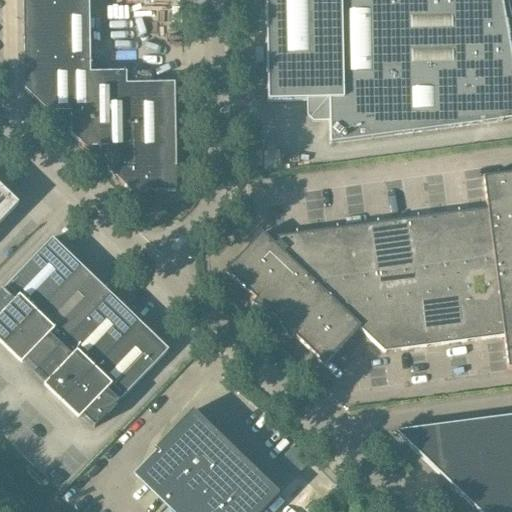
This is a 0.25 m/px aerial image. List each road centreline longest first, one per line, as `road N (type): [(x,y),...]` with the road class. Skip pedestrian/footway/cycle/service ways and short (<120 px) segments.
road 1 (unclassified): [(400,511),(162,281)]
road 2 (unclassified): [(162,281),(217,203),(214,0)]
road 3 (unknown): [(217,180),(511,163)]
road 4 (unclassified): [(162,281),(7,132)]
road 5 (unclassified): [(7,132),(6,0)]
